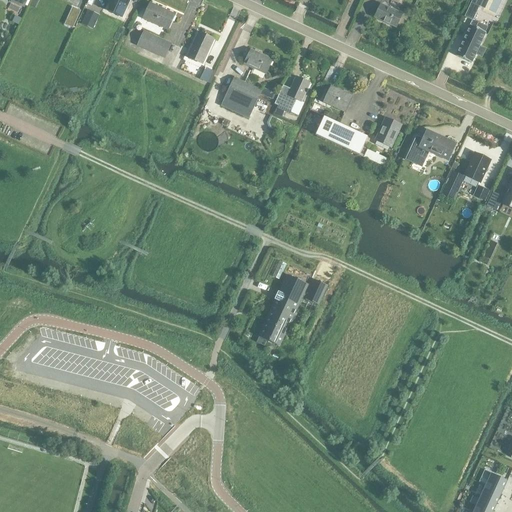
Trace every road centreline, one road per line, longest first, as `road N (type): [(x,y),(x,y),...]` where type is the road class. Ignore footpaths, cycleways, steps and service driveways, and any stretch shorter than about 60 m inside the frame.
road 1 (track): [(78,152),(511,342)]
road 2 (unclassified): [(511,126),(238,0)]
road 3 (tertiary): [(219,422),(219,394),(153,347),(41,319),(0,350)]
